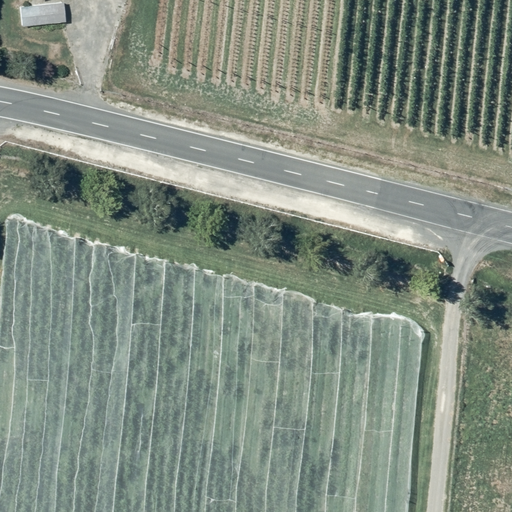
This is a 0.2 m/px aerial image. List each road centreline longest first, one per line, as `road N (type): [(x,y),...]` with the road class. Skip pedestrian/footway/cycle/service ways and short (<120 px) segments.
road 1 (tertiary): [(511,225),(0,95)]
road 2 (unknown): [(448,209),(425,511)]
